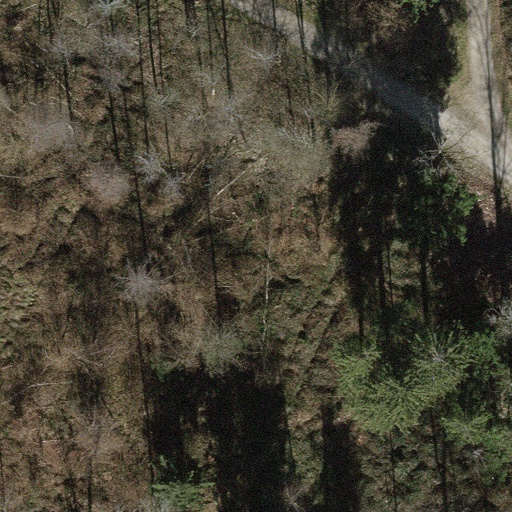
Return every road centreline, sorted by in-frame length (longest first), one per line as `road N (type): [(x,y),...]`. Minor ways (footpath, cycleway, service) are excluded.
road 1 (track): [(260,0),(511,171)]
road 2 (track): [(500,162),(480,0)]
